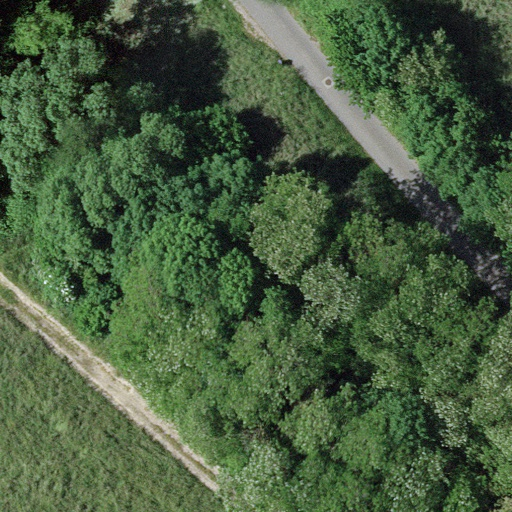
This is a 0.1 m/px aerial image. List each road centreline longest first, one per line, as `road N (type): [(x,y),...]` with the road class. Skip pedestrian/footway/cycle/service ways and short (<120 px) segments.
road 1 (residential): [(255,0),(511,286)]
road 2 (track): [(0,288),(258,511)]
